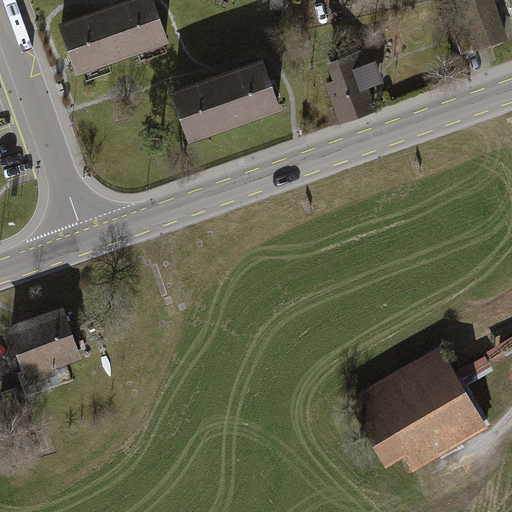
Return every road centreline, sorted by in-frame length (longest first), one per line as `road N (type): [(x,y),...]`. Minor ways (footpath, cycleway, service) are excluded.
road 1 (tertiary): [(511,91),(85,242)]
road 2 (unclassified): [(85,242),(0,0)]
